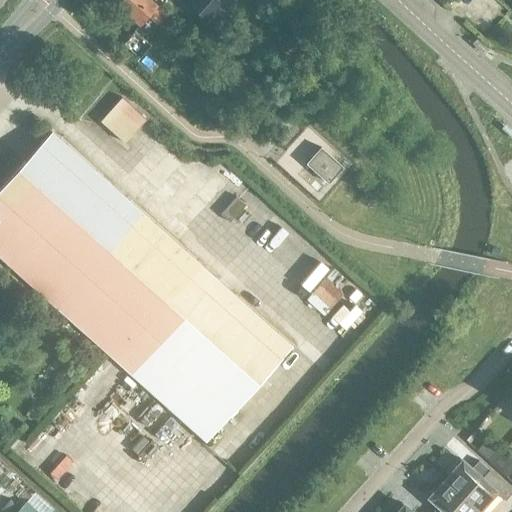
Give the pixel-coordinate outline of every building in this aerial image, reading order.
[(156,23),(165,13),(151,0),(119,0),(116,3),(138,24),(147,14),(156,23)] [(223,8),(229,0),(190,0),(188,3),(206,19),(219,4),(223,8)] [(133,31),(122,43),(138,58),(149,46),(133,31)] [(483,54),(487,50),(475,39),(471,44),(483,54)] [(275,105),(263,94),(250,109),(261,120),(275,105)] [(121,96),(100,120),(124,142),(145,118),(130,104),(121,96)] [(511,138),(511,131),(504,124),(501,128),(511,138)] [(0,256),(205,441),(292,344),(51,130),(0,187),(0,256)] [(343,166),(320,146),(305,162),(306,163),(296,174),(317,193),(327,182),(328,182),(343,166)] [(500,249),(492,246),(490,254),(497,256),(500,249)] [(323,312),(344,291),(327,274),(306,295),(323,312)] [(504,474),(510,468),(484,445),(478,451),(504,474)] [(481,477),(459,457),(451,467),(453,468),(445,478),(479,508),(495,490),(504,499),(511,490),(511,489),(488,468),(481,477)] [(475,511),(479,508),(445,478),(436,487),(434,485),(426,495),(445,511),(475,511)] [(39,511),(26,500),(15,511),(39,511)] [(393,511),(412,511),(401,502),(393,511)]
